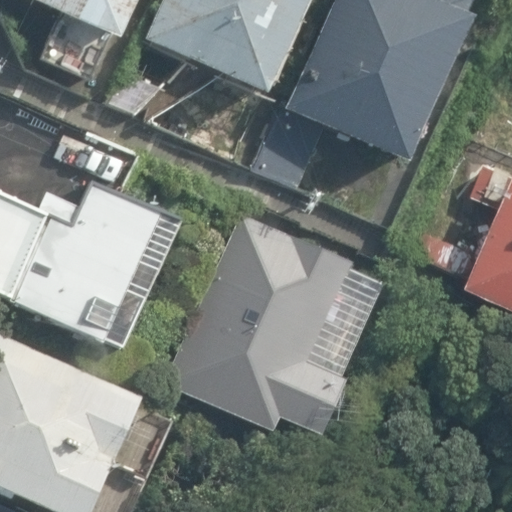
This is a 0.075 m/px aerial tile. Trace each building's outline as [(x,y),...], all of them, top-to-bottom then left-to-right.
[(12,0),(109,48),(131,0),(152,0),(154,1),(154,0),(12,0)] [(158,0),(138,46),(258,101),(303,0),(158,0)] [(327,0),(278,114),(319,133),(399,171),(464,24),(458,21),(468,0),(327,0)] [(319,133),(278,114),(250,172),(293,192),(319,133)] [(483,269),(472,294),(511,312),(511,175),(490,165),(475,199),(505,213),(496,234),(490,236),(480,259),(483,269)] [(172,226),(84,185),(66,223),(44,213),(10,304),(111,353),(172,226)] [(44,213),(0,196),(0,299),(10,304),(44,213)] [(239,217),(161,385),(266,436),(273,422),(314,442),(339,385),(335,383),(377,288),(343,273),(347,267),(239,217)] [(477,270),(472,253),(440,239),(429,261),(471,281),(477,270)] [(0,501),(23,511),(83,511),(133,403),(0,339),(0,501)]
